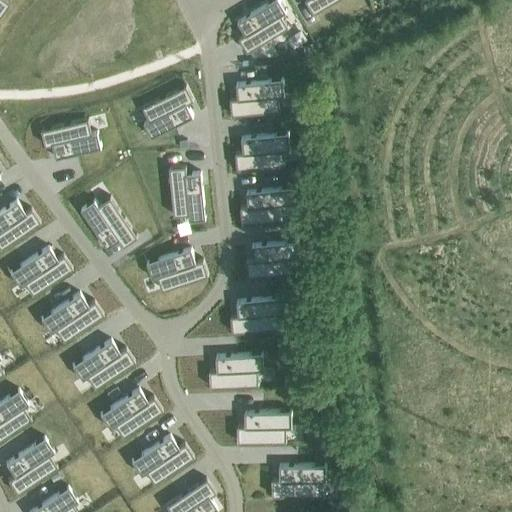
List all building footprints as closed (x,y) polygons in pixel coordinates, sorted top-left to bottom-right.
[(0,0),(0,16),(11,1),(9,0),(0,0)] [(280,0),(270,0),(238,20),(245,32),(239,36),(247,51),(289,25),(281,13),(286,10),(280,0)] [(306,0),(314,12),(334,0),(306,0)] [(238,96),(230,97),(232,114),(280,109),(279,95),(285,94),(283,77),(236,82),(238,96)] [(187,83),(143,105),(149,118),(144,121),(152,136),(194,115),(187,102),(194,99),(187,83)] [(89,117),(41,128),(45,144),(53,143),(56,157),(102,146),(98,130),(92,131),(89,117)] [(243,150),(236,151),(237,168),(286,163),(284,148),(290,148),(288,131),(242,136),(243,150)] [(186,164),(169,166),(174,214),(189,213),(189,219),(206,217),(201,170),(187,172),(186,164)] [(248,204),(241,205),(242,222),(291,217),(289,202),(295,202),(294,185),(247,190),(248,204)] [(95,198),(81,208),(108,247),(120,239),(124,245),(138,235),(111,195),(99,203),(95,198)] [(17,198),(0,209),(0,247),(40,220),(31,206),(25,210),(17,198)] [(254,258),(246,259),(248,275),(296,271),(295,256),(301,255),(299,239),(252,243),(254,258)] [(49,244),(10,270),(19,284),(24,281),(32,293),(72,266),(63,252),(57,256),(49,244)] [(192,246),(147,261),(152,277),(158,275),(162,289),(209,274),(203,258),(196,260),(192,246)] [(80,290),(41,316),(50,331),(55,327),(63,339),(103,312),(94,298),(88,302),(80,290)] [(238,314),(231,315),(232,331),(281,327),(280,312),(285,311),(284,295),(237,299),(238,314)] [(111,337),(72,364),(81,377),(86,374),(94,386),(135,359),(125,345),(119,349),(111,337)] [(217,369),(210,369),(211,386),(259,383),(258,369),(264,368),(263,352),(216,354),(217,369)] [(139,386),(100,412),(109,426),(114,423),(122,435),(163,408),(153,394),(147,398),(139,386)] [(19,387),(0,399),(0,437),(31,417),(23,405),(28,401),(19,387)] [(322,407),(299,408),(299,411),(299,420),(323,419),(322,407)] [(245,424),(238,424),(238,441),(286,440),(286,426),(292,426),(292,409),(245,410),(245,424)] [(170,433),(131,459),(140,473),(145,470),(153,482),(194,455),(185,441),(178,445),(170,433)] [(45,435),(6,461),(14,473),(7,478),(17,492),(57,465),(49,452),(54,449),(45,435)] [(280,478),(272,478),(272,495),(321,494),(321,480),(327,480),(327,463),(280,463),(280,478)] [(206,476),(166,503),(171,511),(209,511),(217,507),(209,495),(215,490),(206,476)] [(68,485),(29,511),(30,511),(79,511),(73,502),(78,499),(68,485)]
